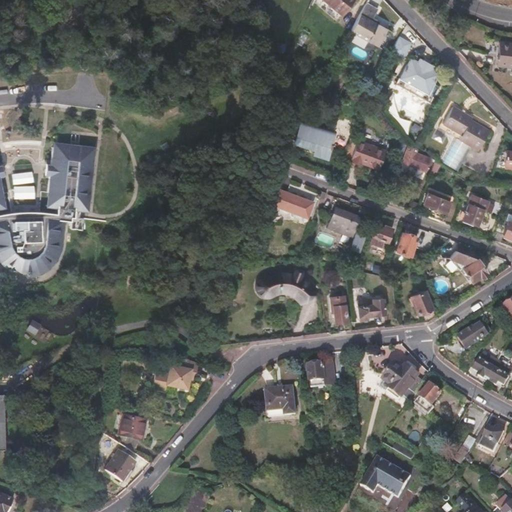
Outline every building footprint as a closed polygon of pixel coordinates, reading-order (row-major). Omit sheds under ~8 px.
[(323,0),(340,14),(352,0),(323,0)] [(367,0),(350,29),(378,44),(387,27),(370,18),(377,6),(367,0)] [(436,26),(441,32),(445,29),(442,27),(443,26),(439,22),(436,26)] [(296,44),(304,46),(309,31),(301,29),(296,44)] [(399,33),(391,48),(403,55),(411,40),(399,33)] [(511,41),(497,40),(495,63),(494,69),(510,70),(510,64),(511,64),(511,41)] [(396,81),(428,99),(437,83),(434,81),(439,71),(432,67),(434,64),(419,56),(417,59),(410,55),(396,81)] [(471,118),(453,106),(441,123),(459,135),(457,139),(475,150),(487,132),(470,120),(471,118)] [(284,132),(293,135),(299,117),(290,114),(284,132)] [(299,117),(293,135),(293,137),(313,143),(314,141),(328,146),(334,128),(299,117)] [(408,141),(402,136),(394,155),(402,158),(408,141)] [(0,189),(1,190),(0,185),(0,260),(1,262),(3,261),(12,267),(11,268),(18,270),(19,268),(32,268),(32,269),(39,268),(39,266),(47,260),(49,261),(56,250),(55,249),(57,239),(59,240),(61,229),(59,229),(60,221),(61,222),(62,217),(68,217),(67,224),(79,225),(80,214),(77,214),(78,207),(84,208),(85,203),(86,203),(88,193),(86,193),(87,185),(89,185),(90,175),(88,175),(89,167),(91,167),(92,158),(90,157),(91,149),(93,149),(94,144),(76,141),(76,144),(71,143),(71,141),(57,139),(57,144),(52,144),(50,161),(48,171),(46,189),(51,189),(49,203),(55,204),(54,209),(41,208),(25,207),(11,208),(2,209),(0,209),(0,189)] [(359,163),(360,162),(360,159),(378,166),(384,150),(356,139),(350,157),(350,159),(359,163)] [(413,144),(408,141),(402,158),(401,159),(424,169),(424,168),(428,157),(415,151),(417,147),(413,144)] [(511,164),(511,149),(504,148),(502,163),(511,164)] [(424,168),(429,170),(434,158),(429,155),(428,157),(424,168)] [(360,159),(360,162),(377,168),(378,166),(360,159)] [(435,175),(440,164),(435,161),(429,173),(435,175)] [(411,169),(409,174),(420,178),(422,172),(411,169)] [(16,183),(17,203),(28,203),(28,183),(16,183)] [(306,215),(312,201),(278,187),(272,202),(306,215)] [(444,210),(441,220),(451,223),(458,204),(445,199),(446,197),(439,194),(438,196),(426,191),(422,202),(444,210)] [(482,208),(485,199),(469,193),(460,218),(469,222),(470,221),(474,223),(480,208),(482,208)] [(355,227),(360,215),(334,205),(326,226),(352,235),(347,247),(358,251),(366,231),(355,227)] [(511,236),(511,220),(507,219),(504,226),(493,221),(488,237),(498,241),(502,232),(511,236)] [(387,239),(392,226),(384,223),(382,226),(376,223),(370,238),(380,242),(382,237),(387,239)] [(477,223),(474,232),(484,235),(487,227),(477,223)] [(408,253),(415,234),(400,228),(393,247),(408,253)] [(480,263),(475,256),(455,248),(448,256),(458,268),(460,265),(469,280),(478,274),(481,275),(485,273),(484,270),(485,270),(480,262),(480,263)] [(300,299),(314,288),(304,278),(298,275),(300,269),(299,267),(297,266),(295,267),(292,272),(281,271),(272,271),(264,274),(260,276),(258,279),(257,284),(258,288),(261,291),(265,293),(269,293),(273,291),(279,289),(284,289),(292,292),(300,299)] [(429,306),(423,289),(409,294),(410,296),(409,297),(412,303),(413,303),(416,311),(429,306)] [(382,294),(368,296),(370,313),(383,311),(382,294)] [(370,313),(368,296),(355,297),(357,317),(366,316),(366,313),(370,313)] [(503,305),(511,317),(511,298),(509,301),(507,299),(502,302),(504,304),(503,305)] [(346,318),(344,302),(332,303),(332,305),(330,305),(331,309),(332,309),(333,320),(346,318)] [(232,321),(233,314),(225,313),(224,320),(232,321)] [(490,330),(488,328),(485,329),(483,325),(480,321),(473,325),(472,324),(457,334),(466,347),(488,333),(488,332),(490,330)] [(477,372),(486,378),(493,366),(495,363),(497,360),(483,351),(473,367),(478,370),(477,372)] [(178,356),(176,356),(174,365),(167,364),(166,372),(153,370),(152,376),(186,382),(189,371),(194,372),(196,361),(178,356)] [(332,361),(307,364),(310,386),(334,383),(332,361)] [(408,386),(414,391),(422,378),(405,365),(402,368),(395,362),(383,377),(390,383),(385,390),(397,399),(402,393),(408,386)] [(493,366),(486,378),(491,381),(495,381),(502,385),(509,372),(501,366),(499,369),(493,366)] [(184,389),(186,382),(152,376),(149,387),(162,390),(163,384),(184,389)] [(425,411),(440,392),(429,383),(422,391),(420,389),(417,393),(419,395),(414,402),(425,411)] [(294,412),(292,385),(265,387),(268,410),(283,409),(284,413),(294,412)] [(402,393),(409,398),(414,391),(408,386),(402,393)] [(140,438),(145,418),(123,413),(118,433),(140,438)] [(492,450),(503,429),(496,425),(494,427),(488,424),(482,434),(483,434),(479,443),(492,450)] [(511,444),(511,432),(508,429),(502,440),(510,447),(511,444)] [(468,434),(462,444),(469,449),(475,439),(468,434)] [(133,460),(137,454),(121,444),(117,449),(133,460)] [(453,457),(460,463),(465,455),(469,449),(462,444),(453,457)] [(121,479),(133,460),(117,449),(104,469),(121,479)] [(377,485),(389,492),(396,483),(404,488),(411,476),(377,455),(360,484),(373,492),(377,485)] [(396,483),(389,492),(398,497),(404,488),(396,483)] [(467,511),(462,511),(463,511),(462,511),(482,511),(479,508),(475,504),(476,503),(464,491),(456,498),(469,511),(467,511)] [(0,511),(2,511),(8,499),(0,495),(0,511)] [(511,511),(511,500),(506,495),(496,504),(503,511),(511,511)]
